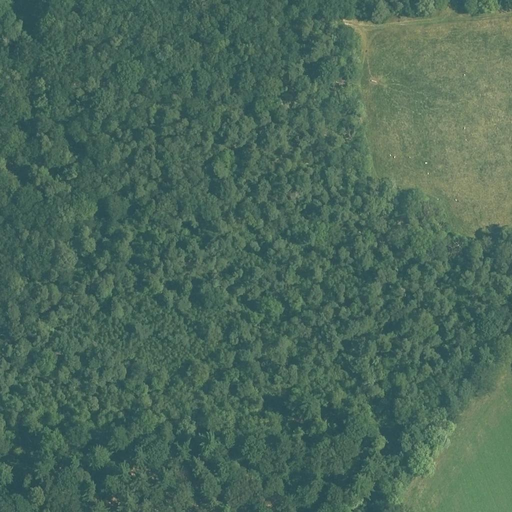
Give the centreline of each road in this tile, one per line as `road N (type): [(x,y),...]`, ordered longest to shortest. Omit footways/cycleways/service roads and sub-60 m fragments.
road 1 (track): [(8,458),(112,431),(349,418),(394,429)]
road 2 (track): [(192,64),(303,27),(440,19),(451,0)]
road 3 (track): [(0,95),(32,82),(126,88),(177,74),(198,51),(206,0)]
